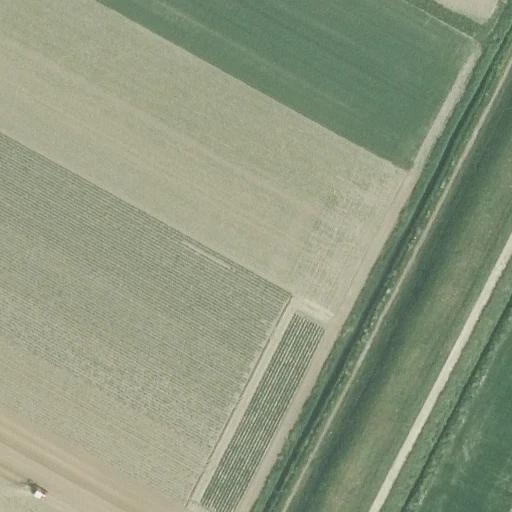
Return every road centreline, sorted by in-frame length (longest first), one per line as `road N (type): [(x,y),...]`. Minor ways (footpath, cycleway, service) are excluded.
road 1 (track): [(283,511),(511,60)]
road 2 (unclassified): [(375,511),(511,247)]
